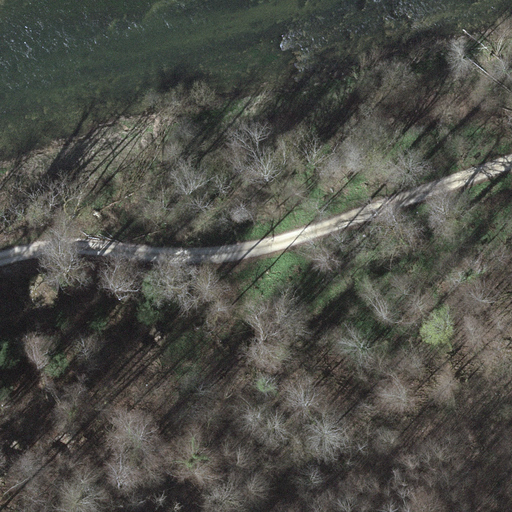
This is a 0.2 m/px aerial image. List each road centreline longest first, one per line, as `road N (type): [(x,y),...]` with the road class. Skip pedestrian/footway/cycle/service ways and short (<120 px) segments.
road 1 (track): [(511,158),(216,256),(176,259),(62,242),(0,252)]
road 2 (track): [(511,380),(308,499),(271,511)]
